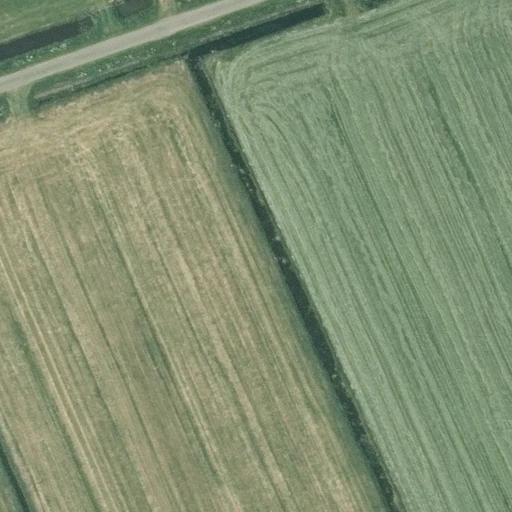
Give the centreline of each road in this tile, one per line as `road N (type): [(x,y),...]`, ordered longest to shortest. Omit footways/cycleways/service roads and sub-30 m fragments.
road 1 (track): [(342,0),(511,385)]
road 2 (unclassified): [(0,84),(245,0)]
